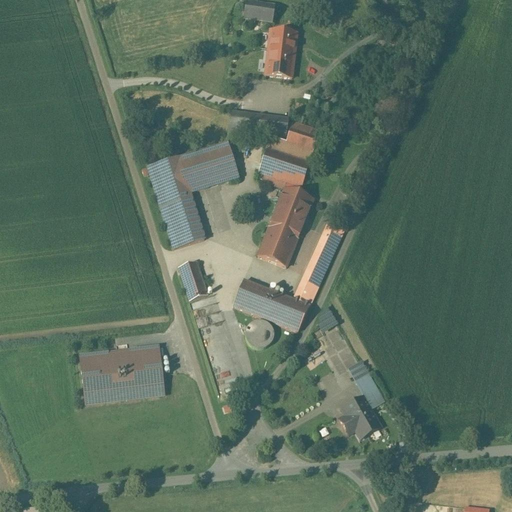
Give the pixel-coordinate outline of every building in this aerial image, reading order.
[(272,25),(274,8),(256,5),(246,4),(243,21),(272,25)] [(270,33),(267,57),(293,60),(296,36),(270,33)] [(290,80),(293,60),(267,57),(264,77),(290,80)] [(287,121),(230,115),(227,137),(257,141),(258,134),(285,137),(287,121)] [(292,123),(285,143),(269,138),(268,141),(269,141),(258,175),(300,189),(319,132),(292,123)] [(228,151),(226,145),(177,161),(177,160),(147,169),(173,251),(203,241),(189,195),(237,179),(230,157),(236,156),(234,149),(228,151)] [(284,191),(274,214),(303,225),(312,202),(284,191)] [(290,258),(303,225),(274,214),(260,247),(290,258)] [(327,225),(322,236),(338,243),(343,232),(327,225)] [(292,302),(242,283),(232,309),(297,334),(338,243),(322,236),(292,302)] [(206,297),(195,264),(178,270),(189,303),(206,297)] [(158,349),(78,358),(84,407),(164,397),(158,349)] [(366,398),(363,399),(370,412),(373,410),(373,411),(384,404),(368,376),(357,382),(357,383),(357,382),(366,398)] [(380,430),(370,412),(363,399),(340,412),(344,418),(338,421),(345,433),(351,429),(359,442),(380,430)]
